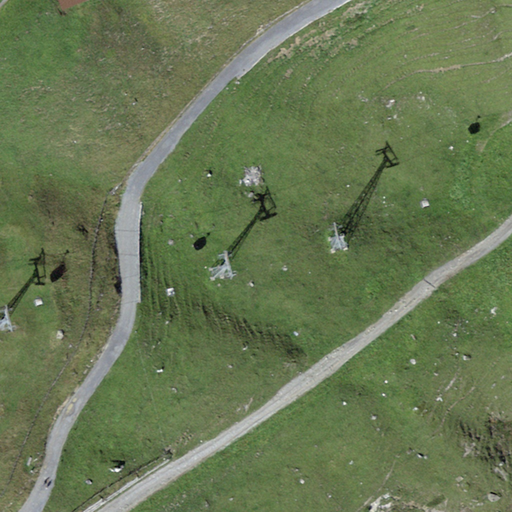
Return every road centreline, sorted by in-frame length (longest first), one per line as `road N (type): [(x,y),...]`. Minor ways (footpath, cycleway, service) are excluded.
road 1 (track): [(331,0),(276,32),(198,104),(139,180),(124,225),(128,326),(57,439),(35,511)]
road 2 (track): [(110,511),(273,407),(511,230)]
